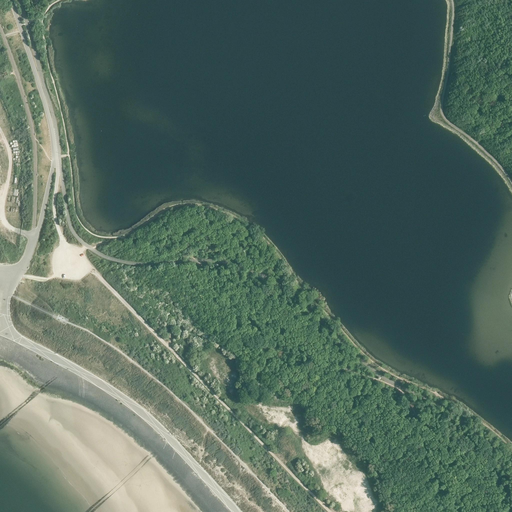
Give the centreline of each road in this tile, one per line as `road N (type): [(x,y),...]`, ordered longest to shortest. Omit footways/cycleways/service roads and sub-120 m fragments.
road 1 (unclassified): [(0,310),(18,338),(130,403),(234,511)]
road 2 (unclassified): [(12,0),(55,156),(17,274)]
road 3 (track): [(0,132),(11,162),(4,225),(33,235)]
